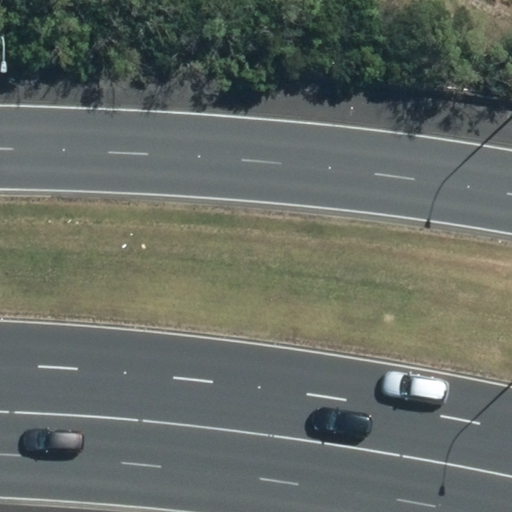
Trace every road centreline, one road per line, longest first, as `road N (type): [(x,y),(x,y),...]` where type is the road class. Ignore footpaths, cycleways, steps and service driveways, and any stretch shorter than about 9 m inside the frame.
road 1 (motorway): [(511,428),(367,396),(164,368),(0,364)]
road 2 (primary): [(0,153),(311,162),(511,194)]
road 3 (primary): [(470,511),(137,465),(0,455)]
